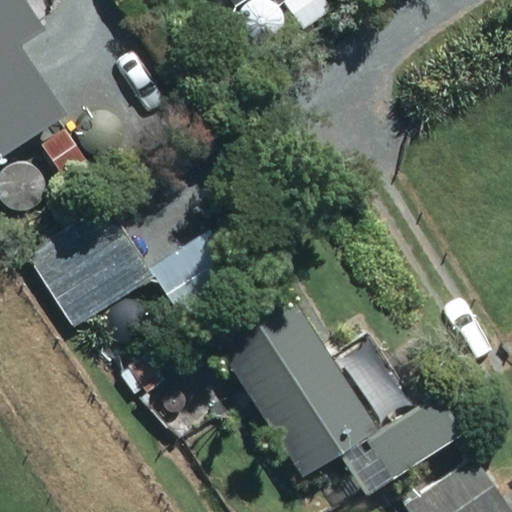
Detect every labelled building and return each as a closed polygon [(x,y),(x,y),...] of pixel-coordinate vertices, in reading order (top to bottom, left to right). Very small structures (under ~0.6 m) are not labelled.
[(23,0),(0,0),(0,150),(60,111),(14,42),(40,25),(23,0)] [(328,0),(285,0),(303,24),(331,5),(328,0)] [(64,126),(40,142),(61,174),(85,158),(64,126)] [(108,195),(34,245),(83,317),(157,267),(108,195)] [(291,282),(214,331),(302,469),(379,420),(291,282)] [(117,366),(134,391),(152,379),(135,354),(117,366)] [(511,511),(511,505),(466,448),(394,505),(400,511),(511,511)] [(359,511),(370,511),(379,506),(404,490),(395,477),(371,493),(373,497),(357,508),(359,511)]
